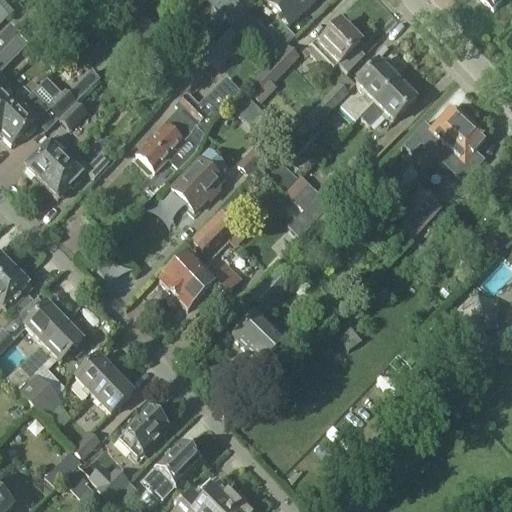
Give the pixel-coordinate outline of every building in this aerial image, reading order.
[(237,0),(235,0),(217,16),(223,22),(224,24),(245,7),(237,0)] [(267,0),(265,2),(288,26),(315,0),(267,0)] [(480,0),(493,12),(504,0),(480,0)] [(128,3),(118,13),(125,21),(136,11),(128,3)] [(245,7),(224,24),(230,31),(231,30),(239,39),(238,40),(243,46),(264,67),(294,40),(286,31),(278,37),(269,28),(266,31),(258,22),(256,23),(248,15),(250,13),(245,7)] [(0,9),(0,26),(8,18),(0,9)] [(359,45),(339,25),(319,46),(314,41),(308,46),(310,48),(306,52),(329,74),(337,66),(338,67),(359,45)] [(0,55),(3,53),(10,46),(19,36),(10,27),(0,36),(0,55)] [(132,35),(117,49),(126,59),(141,45),(132,35)] [(214,55),(226,66),(243,46),(232,36),(214,55)] [(86,51),(75,39),(55,58),(66,70),(86,51)] [(271,88),(297,60),(286,50),(253,85),(257,89),(249,98),(259,107),(274,91),(271,88)] [(3,53),(0,55),(0,85),(3,82),(0,79),(0,69),(10,60),(3,53)] [(358,121),(395,84),(376,65),(353,87),(360,95),(355,99),(348,100),(337,110),(352,125),(357,120),(358,121)] [(178,114),(162,131),(135,159),(153,175),(167,160),(179,172),(196,155),(211,123),(239,95),(225,81),(198,107),(186,96),(173,110),(178,114)] [(0,125),(19,107),(37,89),(31,84),(24,91),(22,91),(17,96),(8,87),(0,94),(0,125)] [(413,103),(395,84),(358,121),(367,130),(381,116),(391,125),(413,103)] [(303,123),(302,123),(303,124),(311,132),(347,96),(337,87),(303,123)] [(19,107),(0,125),(0,137),(0,138),(11,148),(22,137),(25,140),(37,128),(34,125),(41,118),(46,124),(53,117),(57,122),(74,105),(64,95),(48,113),(32,97),(38,91),(37,89),(19,107)] [(85,117),(74,105),(57,122),(68,134),(85,117)] [(449,110),(429,132),(423,126),(403,146),(411,154),(420,145),(436,160),(467,127),(449,110)] [(485,143),(467,127),(436,160),(462,184),(484,161),(476,153),(485,143)] [(56,138),(48,146),(48,145),(24,169),(41,186),(72,155),(56,138)] [(292,157),(284,149),(276,158),(284,165),(292,157)] [(236,171),(247,181),(266,160),(256,150),(236,171)] [(87,170),(72,155),(41,186),(56,202),(70,188),(72,190),(85,177),(93,184),(108,167),(98,158),(87,170)] [(221,187),(216,182),(226,172),(208,155),(171,192),(193,215),(221,187)] [(262,173),(282,191),(292,180),(272,162),(262,173)] [(289,202),(302,215),(313,226),(329,209),(300,180),(284,197),(289,202)] [(380,183),(378,186),(376,184),(365,196),(384,214),(398,200),(380,183)] [(437,210),(419,194),(393,223),(411,239),(437,210)] [(282,195),(276,201),(283,208),(289,202),(284,197),(283,196),(282,195)] [(313,226),(302,215),(287,230),(298,241),(313,226)] [(189,246),(203,260),(231,232),(218,218),(189,246)] [(173,299),(202,270),(187,256),(158,284),(173,299)] [(0,284),(11,274),(12,272),(3,263),(1,265),(0,263),(0,284)] [(212,281),(202,270),(173,299),(187,313),(209,291),(220,302),(240,281),(226,267),(212,281)] [(250,302),(263,314),(291,283),(278,271),(250,302)] [(11,274),(0,284),(0,312),(4,316),(11,309),(20,317),(32,305),(24,296),(28,292),(20,283),(22,281),(12,272),(11,274)] [(468,338),(494,334),(498,308),(476,297),(456,314),(458,317),(447,322),(457,342),(467,336),(468,338)] [(43,308),(37,303),(0,340),(0,357),(25,333),(23,330),(31,322),(44,309),(43,308)] [(45,309),(44,309),(31,322),(23,330),(25,333),(41,349),(63,327),(45,309)] [(279,365),(271,357),(285,343),(256,315),(232,339),(268,375),(279,365)] [(331,331),(346,352),(358,344),(343,323),(331,331)] [(58,366),(80,345),(63,327),(41,349),(5,384),(21,401),(42,426),(46,422),(54,413),(61,407),(65,396),(62,395),(59,394),(56,394),(53,395),(52,396),(51,397),(38,384),(57,365),(58,366)] [(92,398),(113,377),(106,370),(108,367),(100,358),(97,361),(95,359),(74,380),(92,398)] [(471,408),(499,379),(483,364),(455,392),(471,408)] [(113,377),(92,398),(109,417),(131,395),(113,377)] [(67,425),(54,413),(46,422),(58,434),(67,425)] [(149,417),(146,414),(124,437),(136,449),(128,457),(135,464),(166,434),(157,426),(157,422),(153,417),(149,417)] [(81,463),(100,445),(90,436),(72,453),(81,463)] [(142,485),(161,504),(173,493),(171,491),(173,490),(174,491),(198,468),(196,466),(197,462),(192,457),(188,457),(179,448),(155,472),(157,474),(156,476),(154,474),(142,485)] [(61,486),(79,466),(68,456),(44,482),(54,492),(61,486)] [(431,461),(437,467),(441,461),(435,456),(431,461)] [(74,472),(61,486),(69,493),(80,481),(82,480),(74,472)] [(114,476),(109,481),(101,473),(89,485),(97,493),(96,495),(107,505),(125,486),(114,476)] [(111,511),(127,511),(122,506),(134,493),(127,486),(107,507),(111,511)] [(232,511),(238,507),(218,487),(200,506),(190,496),(174,511),(232,511)] [(0,511),(9,511),(0,501),(0,511)]
